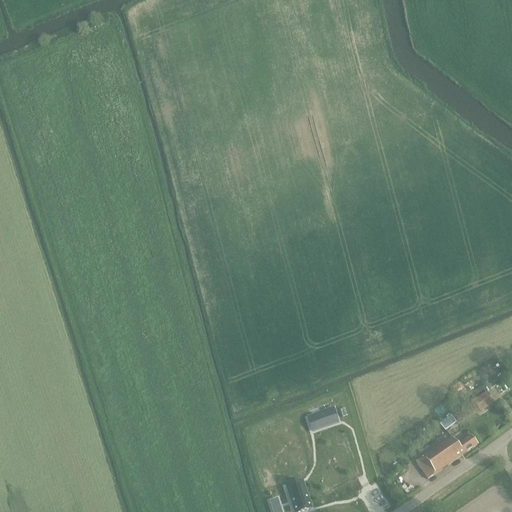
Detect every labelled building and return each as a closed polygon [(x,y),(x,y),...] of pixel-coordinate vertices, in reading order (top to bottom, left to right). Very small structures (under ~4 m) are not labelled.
[(481,412),(495,403),(487,392),(474,401),(481,412)] [(333,410),(312,417),(316,430),(338,423),(333,410)] [(456,422),(451,416),(440,425),(445,431),(456,422)] [(451,438),(448,440),(415,463),(428,480),(477,446),(470,437),(457,446),(451,438)] [(304,487),(288,492),(294,511),(304,511),(311,510),(304,487)]
